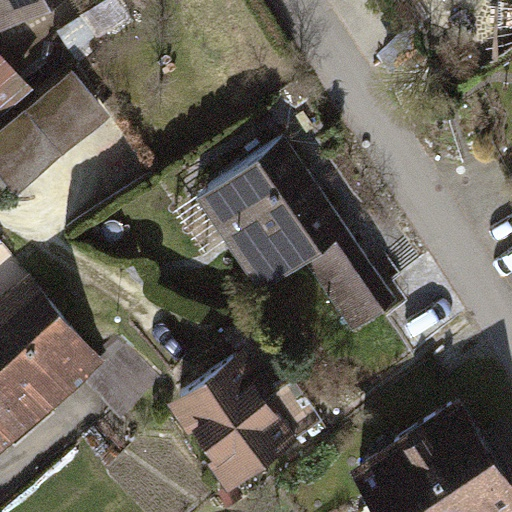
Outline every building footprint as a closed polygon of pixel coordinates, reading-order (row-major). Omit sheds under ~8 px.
[(0,0),(0,14),(25,0),(0,0)] [(0,115),(42,77),(0,32),(0,115)] [(0,157),(20,184),(118,109),(84,64),(0,128),(0,157)] [(279,137),(189,197),(254,293),(300,263),(345,331),(390,301),(279,137)] [(0,292),(22,273),(0,247),(0,292)] [(0,292),(0,444),(99,359),(22,273),(0,292)] [(239,345),(163,398),(222,483),(316,417),(288,377),(270,390),(239,345)] [(511,511),(511,474),(461,396),(354,465),(384,511),(511,511)]
